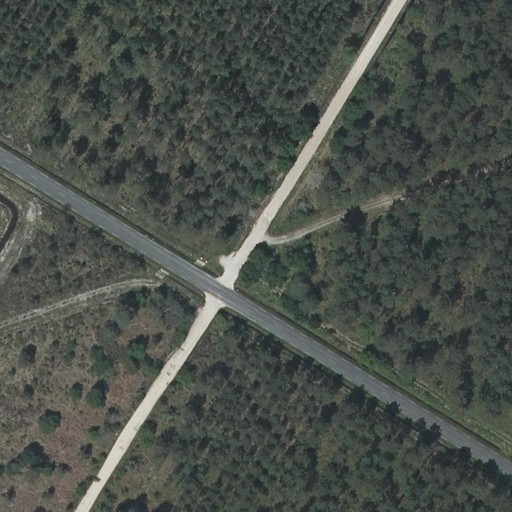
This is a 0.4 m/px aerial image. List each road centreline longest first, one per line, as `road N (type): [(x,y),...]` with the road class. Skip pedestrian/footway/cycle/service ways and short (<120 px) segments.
road 1 (track): [(397,0),(82,511)]
road 2 (secondary): [(0,158),(511,471)]
road 3 (track): [(511,162),(439,177),(277,241),(254,237)]
